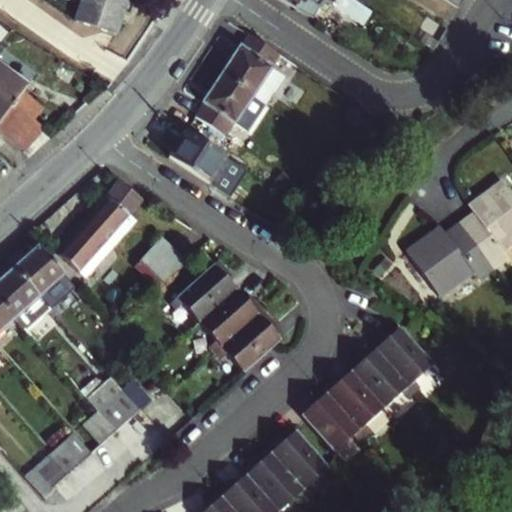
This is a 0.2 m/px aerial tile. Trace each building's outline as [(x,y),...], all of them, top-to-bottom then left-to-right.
[(116,34),(127,0),(83,0),(77,21),(116,34)] [(320,6),(310,0),(282,0),(313,16),(320,6)] [(310,0),(320,6),(323,0),(327,0),(362,23),(370,11),(358,3),(353,0),(310,0)] [(252,96),(265,104),(283,77),(271,69),(279,56),(249,36),(241,48),(240,48),(222,76),(252,96)] [(195,117),(225,136),(252,96),(222,76),(203,103),(204,104),(195,117)] [(0,80),(0,119),(22,91),(16,86),(13,90),(0,80)] [(22,91),(0,119),(0,130),(31,154),(54,133),(31,116),(40,104),(22,91)] [(252,96),(225,136),(238,144),(265,104),(252,96)] [(168,156),(229,197),(245,173),(184,132),(168,156)] [(97,207),(98,209),(59,255),(83,274),(131,217),(147,198),(120,180),(97,207)] [(505,263),(500,255),(511,245),(511,201),(501,187),(472,209),(479,218),(460,232),(492,273),(505,263)] [(131,217),(83,274),(86,277),(134,219),(131,217)] [(406,259),(439,301),(472,276),(477,284),(492,273),(460,232),(442,245),(435,237),(406,259)] [(162,282),(185,262),(161,237),(140,260),(162,282)] [(73,285),(40,247),(15,269),(48,307),(73,285)] [(203,251),(195,258),(205,270),(213,262),(203,251)] [(140,260),(135,266),(156,288),(162,282),(140,260)] [(232,277),(218,262),(205,273),(170,304),(176,311),(182,306),(199,326),(237,292),(228,281),(232,277)] [(15,269),(0,282),(0,302),(15,319),(24,329),(48,307),(15,269)] [(237,292),(199,326),(216,345),(210,350),(215,356),(264,313),(250,297),(246,302),(237,292)] [(0,302),(0,331),(15,319),(0,302)] [(227,358),(243,376),(273,350),(281,343),(271,332),(277,326),(264,313),(215,356),(221,363),(227,358)] [(387,336),(372,349),(414,396),(421,390),(417,385),(435,368),(402,331),(391,340),(387,336)] [(408,401),(414,396),(372,349),(358,361),(362,366),(351,375),(384,412),(403,396),(408,401)] [(367,428),(384,412),(351,375),(341,384),(337,380),(322,393),(364,440),(372,434),(367,428)] [(87,398),(99,411),(117,431),(142,410),(124,390),(111,376),(87,398)] [(133,381),(124,390),(142,410),(151,401),(133,381)] [(302,420),(307,425),(334,456),(353,440),(358,446),(364,440),(322,393),(307,405),(312,411),(302,420)] [(103,444),(117,431),(99,411),(84,424),(103,444)] [(75,433),(51,455),(69,474),(94,453),(75,433)] [(310,489),(329,473),(295,434),(285,443),(281,439),(266,452),(309,501),(316,496),(310,489)] [(303,507),(309,501),(266,452),(252,464),(256,469),(245,479),(274,511),(283,511),(297,500),(303,507)] [(54,488),(69,474),(51,455),(36,468),(54,488)] [(274,511),(245,479),(235,487),(231,483),(216,496),(230,511),(274,511)] [(11,490),(0,499),(0,511),(26,511),(29,510),(11,490)] [(230,511),(216,496),(202,508),(205,511),(230,511)]
